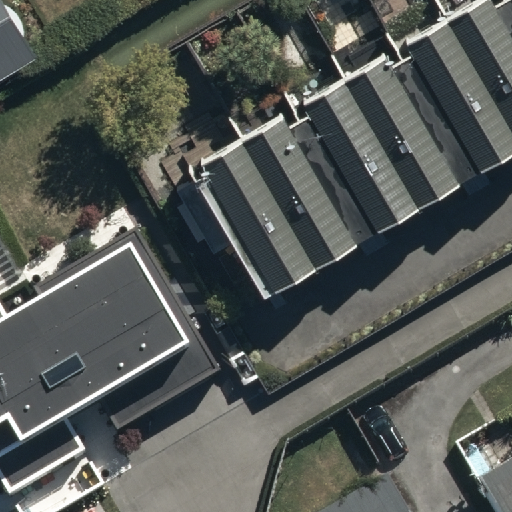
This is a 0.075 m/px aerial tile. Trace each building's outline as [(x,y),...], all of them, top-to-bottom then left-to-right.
[(0,0),(0,68),(33,50),(4,0),(0,0)] [(196,151),(204,165),(176,184),(183,196),(175,200),(197,234),(201,231),(210,245),(232,231),(261,282),(511,134),(511,0),(450,0),(403,28),(411,42),(387,57),(379,44),(302,89),(308,99),(285,112),(279,102),(196,151)] [(0,467),(27,511),(45,511),(96,482),(58,418),(136,371),(153,399),(212,364),(129,227),(30,287),(19,277),(0,289),(0,467)] [(511,511),(511,455),(477,476),(497,511),(511,511)] [(406,511),(381,467),(301,511),(406,511)] [(136,511),(129,501),(111,511),(136,511)]
